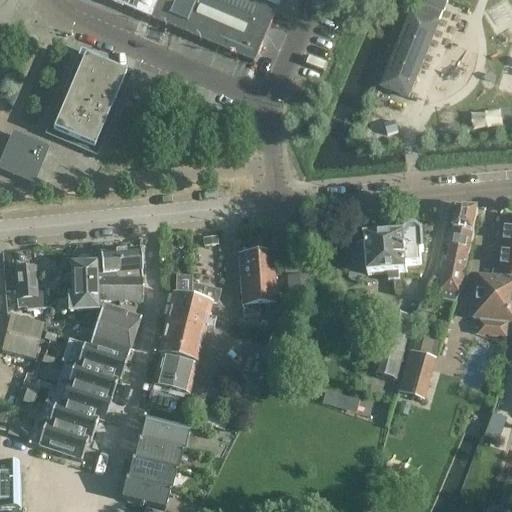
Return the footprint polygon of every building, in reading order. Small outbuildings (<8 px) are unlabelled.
[(110,0),(109,3),(149,20),(158,0),(110,0)] [(164,26),(175,0),(158,0),(149,20),(161,25),(164,26)] [(175,0),(164,26),(180,33),(255,65),(267,37),(272,25),(279,10),(255,0),(175,0)] [(282,0),(255,0),(279,10),(282,0)] [(443,13),(448,1),(444,0),(418,0),(417,3),(443,13)] [(408,99),(443,13),(417,3),(382,89),(408,99)] [(93,150),(124,77),(84,59),(52,133),(93,150)] [(511,118),(465,119),(465,129),(511,127),(511,118)] [(387,137),(398,134),(395,123),(384,126),(387,137)] [(31,183),(45,151),(13,138),(6,156),(3,155),(0,162),(0,163),(3,165),(0,170),(31,183)] [(473,234),(478,211),(459,211),(454,230),(473,234)] [(511,220),(501,219),(495,278),(478,276),(474,320),(511,324),(511,220)] [(422,267),(421,254),(424,254),(423,235),(422,235),(416,230),(410,231),(405,236),(365,239),(365,240),(356,242),(350,262),(367,266),(368,277),(388,275),(389,283),(400,282),(399,275),(407,274),(407,267),(422,267)] [(459,295),(473,234),(454,230),(441,291),(459,295)] [(93,258),(94,268),(94,280),(141,281),(141,273),(139,252),(121,254),(99,256),(99,258),(93,258)] [(271,255),(237,257),(241,308),(242,308),(243,319),(258,318),(258,307),(265,307),(275,306),(271,255)] [(72,297),(67,297),(68,303),(68,313),(95,312),(95,309),(95,303),(94,280),(94,268),(71,268),(72,297)] [(37,300),(36,290),(34,270),(14,272),(16,292),(17,310),(25,309),(25,301),(28,301),(37,300)] [(16,292),(14,272),(3,273),(5,293),(16,292)] [(280,276),(281,294),(301,293),(300,275),(280,276)] [(172,296),(164,325),(184,330),(191,301),(190,300),(191,279),(175,279),(174,297),(172,296)] [(141,281),(94,280),(95,303),(141,304),(141,281)] [(191,301),(184,330),(203,335),(209,314),(211,306),(216,307),(220,293),(191,285),(192,301),(191,301)] [(45,309),(44,289),(36,290),(37,300),(28,301),(29,311),(45,309)] [(127,359),(140,321),(102,309),(94,332),(91,341),(89,347),(127,359)] [(396,381),(412,321),(391,316),(376,376),(396,381)] [(0,354),(34,363),(43,326),(9,317),(0,351),(0,354)] [(164,325),(157,355),(176,359),(184,330),(164,325)] [(91,341),(94,332),(79,327),(76,336),(91,341)] [(184,330),(176,359),(193,364),(196,364),(203,335),(184,330)] [(438,358),(444,344),(420,334),(415,349),(438,358)] [(44,335),(41,343),(53,346),(55,339),(44,335)] [(63,364),(63,365),(119,383),(126,361),(125,361),(73,344),(66,365),(63,364)] [(424,402),(437,360),(411,352),(400,395),(424,402)] [(42,358),(40,365),(51,369),(54,361),(42,358)] [(171,393),(178,363),(160,358),(152,388),(171,393)] [(269,381),(275,365),(258,359),(252,375),(269,381)] [(188,397),(196,367),(178,363),(171,393),(188,397)] [(63,365),(56,386),(110,403),(116,383),(118,384),(119,385),(119,383),(63,365)] [(44,404),(44,405),(103,424),(110,403),(56,386),(50,406),(44,404)] [(27,391),(24,398),(36,402),(38,394),(27,391)] [(176,418),(181,401),(150,392),(145,409),(176,418)] [(357,417),(360,405),(324,395),(321,408),(357,417)] [(24,398),(22,405),(33,409),(36,402),(24,398)] [(35,424),(34,425),(91,443),(97,423),(101,425),(103,425),(103,424),(44,405),(37,425),(35,424)] [(223,431),(226,422),(226,421),(196,414),(194,424),(223,431)] [(182,453),(187,431),(146,421),(142,437),(147,439),(146,443),(146,444),(180,452),(182,453)] [(34,425),(28,446),(37,449),(37,450),(38,451),(38,450),(79,464),(81,464),(87,443),(89,444),(90,444),(91,443),(34,425)] [(11,431),(8,438),(20,442),(23,435),(11,431)] [(176,472),(180,452),(146,444),(146,443),(139,441),(136,457),(141,458),(140,462),(140,463),(174,472),(176,472)] [(169,491),(174,472),(140,463),(140,462),(133,461),(129,476),(135,478),(134,482),(134,483),(168,491),(169,491)] [(19,473),(19,466),(17,466),(1,467),(1,465),(0,464),(0,510),(18,510),(17,473),(19,473)] [(163,510),(168,491),(134,483),(134,482),(127,480),(123,496),(128,497),(127,501),(126,503),(164,511),(163,510)]
